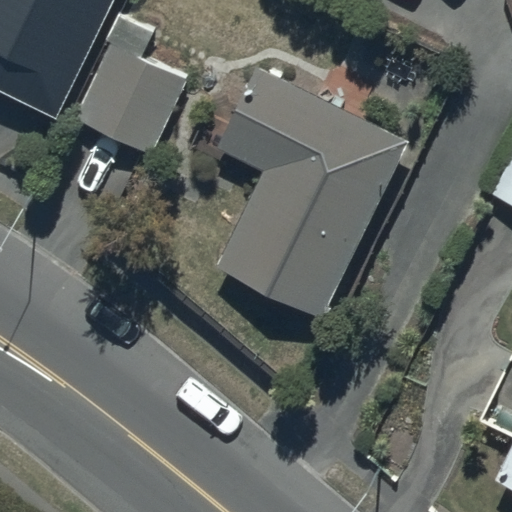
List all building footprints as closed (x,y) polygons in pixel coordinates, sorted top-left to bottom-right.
[(0,0),(0,86),(54,113),(110,0),(0,0)] [(73,117),(154,149),(187,75),(146,56),(159,26),(118,8),(105,37),(108,38),(73,117)] [(217,261),(322,311),(407,134),(255,62),(216,142),(263,165),(217,261)] [(511,147),(491,187),(511,198),(511,147)] [(511,438),(496,472),(511,479),(511,438)]
